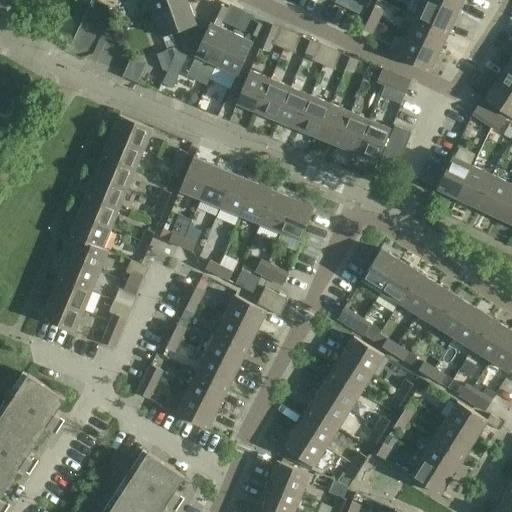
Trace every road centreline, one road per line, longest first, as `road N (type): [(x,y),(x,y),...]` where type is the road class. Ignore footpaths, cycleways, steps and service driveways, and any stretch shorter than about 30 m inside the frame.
road 1 (residential): [(511,305),(354,217),(228,488)]
road 2 (residential): [(452,91),(252,0)]
road 3 (residential): [(228,488),(94,391)]
road 4 (residential): [(18,511),(94,391)]
road 5 (residential): [(94,391),(167,272)]
